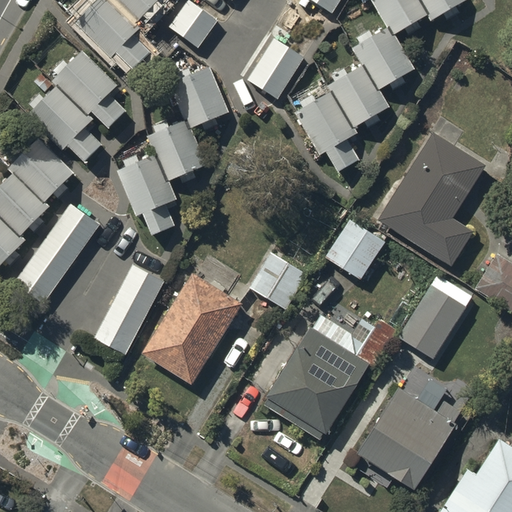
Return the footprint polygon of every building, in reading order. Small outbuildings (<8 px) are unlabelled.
[(132,33),(140,24),(137,20),(114,0),(93,0),(74,19),(111,55),(116,50),(131,65),(147,49),(132,33)] [(114,0),(137,20),(155,0),(114,0)] [(218,19),(191,0),(186,0),(168,25),(198,47),(218,19)] [(338,0),(314,0),(331,11),(338,0)] [(393,33),(428,13),(420,0),(373,0),(387,23),(393,33)] [(430,18),(462,0),(420,0),(428,13),(430,18)] [(377,88),(413,66),(393,33),(387,23),(351,46),(361,62),(377,88)] [(305,55),(273,36),(247,77),(278,97),(305,55)] [(110,92),(118,83),(82,48),(52,79),(56,81),(88,112),(91,108),(109,126),(126,108),(110,92)] [(353,125),(387,104),(377,88),(361,62),(327,83),(330,89),(353,125)] [(189,126),(229,110),(210,63),(170,79),(185,117),(189,126)] [(52,83),(41,72),(34,79),(45,90),(52,83)] [(85,125),(93,117),(88,112),(56,81),(26,111),(64,147),(68,142),(86,160),(103,142),(85,125)] [(346,137),(356,131),(353,125),(330,89),(294,110),(319,153),(326,149),(338,170),(359,158),(346,137)] [(167,179),(205,162),(189,126),(185,117),(147,134),(155,151),(167,179)] [(487,163),(432,129),(376,218),(449,264),(472,228),(453,216),(487,163)] [(44,201),(74,170),(39,135),(8,166),(13,171),(44,201)] [(165,201),(176,197),(167,179),(155,151),(116,167),(135,214),(143,211),(151,231),(174,222),(165,201)] [(0,214),(19,233),(48,204),(44,201),(13,171),(0,184),(0,214)] [(101,222),(71,200),(13,281),(43,302),(101,222)] [(0,263),(25,238),(19,233),(0,214),(0,263)] [(384,239),(351,217),(325,256),(359,278),(384,239)] [(308,272),(270,249),(249,285),(286,307),(308,272)] [(511,261),(496,252),(474,288),(511,310),(511,261)] [(165,279),(133,262),(94,336),(126,352),(165,279)] [(241,300),(192,269),(141,350),(190,381),(241,300)] [(472,294),(437,272),(399,334),(433,355),(472,294)] [(262,401),(319,437),(368,361),(374,364),(397,327),(379,316),(374,324),(361,316),(352,332),(319,311),(262,401)] [(511,357),(499,378),(511,386),(511,357)] [(436,409),(398,385),(356,450),(414,486),(455,421),(450,418),(456,408),(442,399),(436,409)] [(511,511),(511,445),(498,436),(475,471),(467,466),(440,508),(445,511),(511,511)]
